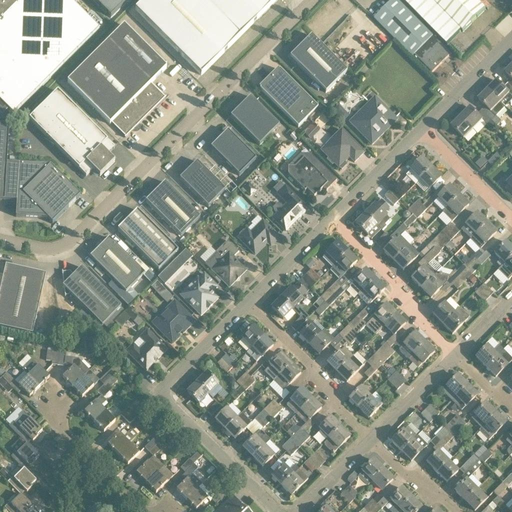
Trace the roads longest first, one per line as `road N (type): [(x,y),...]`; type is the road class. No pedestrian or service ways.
road 1 (residential): [(0,241),(49,249),(70,242),(312,0)]
road 2 (residential): [(278,511),(161,389),(250,302)]
road 3 (residential): [(455,354),(396,278),(335,218)]
road 4 (residential): [(369,439),(250,302)]
road 5 (residential): [(423,128),(511,37)]
road 6 (residential): [(335,218),(423,128)]
road 7 (residential): [(511,214),(423,128)]
road 8 (residential): [(369,439),(455,354)]
